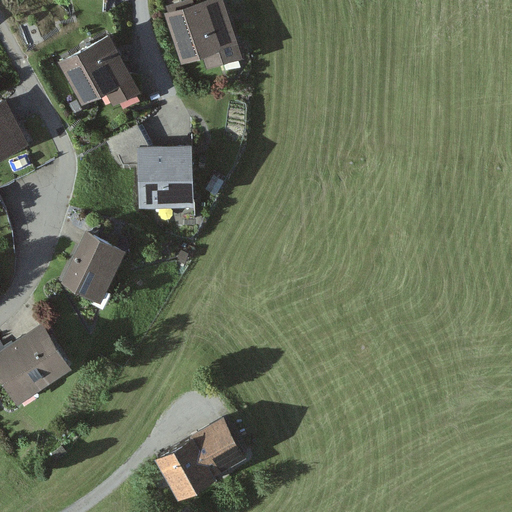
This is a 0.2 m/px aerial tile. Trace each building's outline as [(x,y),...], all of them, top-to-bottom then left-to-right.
[(226,0),(203,0),(165,15),(182,62),(202,55),(207,69),(247,55),(226,0)] [(113,27),(57,56),(82,102),(109,88),(116,99),(144,84),(113,27)] [(9,93),(0,97),(0,156),(33,140),(9,93)] [(135,143),(138,207),(202,204),(199,141),(148,143),(135,143)] [(129,247),(84,227),(60,279),(105,300),(129,247)] [(44,316),(0,344),(0,375),(16,401),(74,362),(44,316)] [(223,413),(156,454),(180,494),(248,454),(223,413)]
